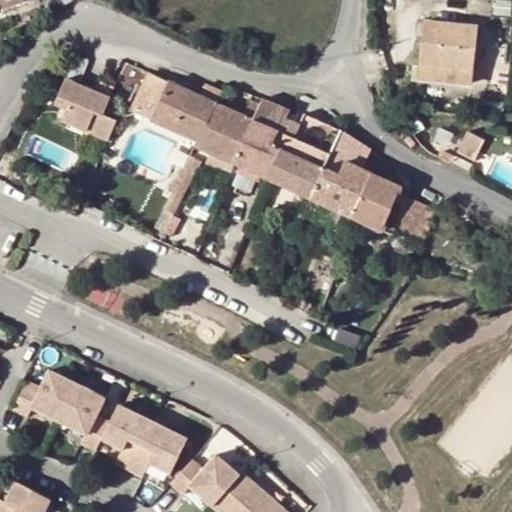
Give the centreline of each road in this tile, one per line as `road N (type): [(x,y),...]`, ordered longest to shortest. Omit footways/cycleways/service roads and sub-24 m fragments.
road 1 (residential): [(0,292),(242,402),(321,462),(341,484),(346,511)]
road 2 (residential): [(0,101),(45,40),(70,24),(103,25),(219,71),(273,82),(303,81),(329,67)]
road 3 (residential): [(305,328),(0,203)]
road 4 (residential): [(511,212),(407,158),(351,107),(329,67)]
road 5 (residential): [(121,511),(0,450)]
